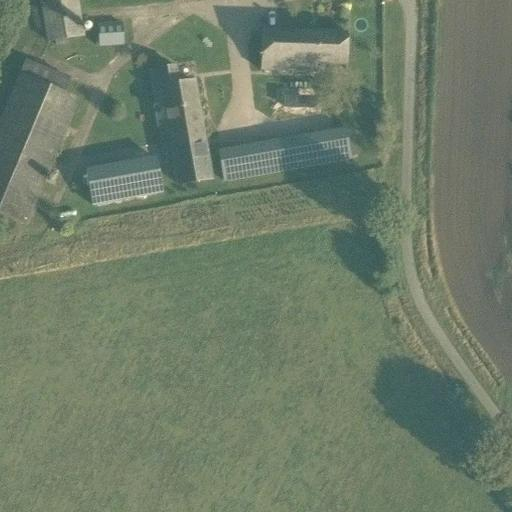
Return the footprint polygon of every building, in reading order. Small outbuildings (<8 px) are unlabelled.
[(40,0),(48,43),(82,37),(75,0),(40,0)] [(97,26),(98,46),(123,45),(121,24),(97,26)] [(346,34),(261,31),(260,72),(315,73),(315,64),(345,65),(346,34)] [(177,85),(174,67),(149,72),(155,104),(163,103),(167,127),(159,128),(164,155),(172,154),(177,185),(210,180),(193,82),(177,85)] [(0,215),(24,225),(77,100),(19,76),(0,121),(0,215)] [(345,131),(218,153),(223,183),(350,161),(345,131)] [(155,159),(117,165),(124,201),(161,194),(155,159)]
